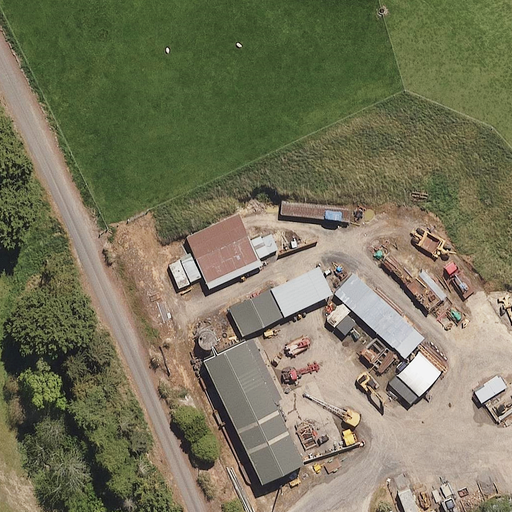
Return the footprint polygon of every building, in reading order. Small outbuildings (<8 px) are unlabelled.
[(283,201),(282,214),(350,221),(351,208),(283,201)] [(264,252),(243,207),(192,231),(213,276),(264,252)] [(339,282),(325,253),(241,293),(255,322),(339,282)] [(193,255),(180,261),(190,281),(202,275),(193,255)] [(190,281),(180,261),(180,260),(169,265),(180,288),(191,283),(190,281)] [(435,326),(366,263),(346,284),(415,347),(435,326)] [(307,447),(249,325),(205,346),(264,468),(307,447)] [(442,372),(421,351),(390,383),(412,403),(442,372)] [(507,386),(501,377),(476,393),(483,402),(507,386)] [(420,511),(410,486),(398,491),(406,511),(420,511)]
